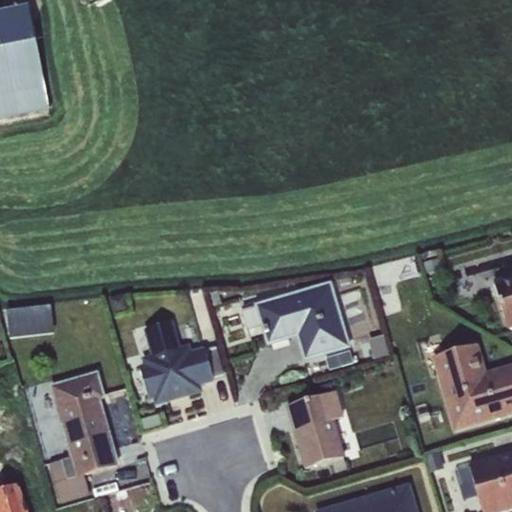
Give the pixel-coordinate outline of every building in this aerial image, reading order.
[(28,8),(0,13),(0,119),(49,110),(28,8)] [(511,276),(493,282),(507,330),(511,328),(511,276)] [(254,308),(241,312),(250,337),(263,334),(267,347),(296,339),(303,364),(351,350),(331,283),(254,305),(254,308)] [(124,295),(108,300),(113,316),(129,311),(124,295)] [(49,310),(9,316),(12,336),(37,332),(38,340),(53,338),(49,310)] [(212,378),(204,353),(203,348),(191,352),(189,346),(179,348),(172,323),(144,331),(150,356),(141,359),(142,366),(139,367),(149,402),(152,401),(154,408),(202,393),(201,387),(213,384),(212,378)] [(384,335),(368,340),(373,361),(390,357),(384,335)] [(477,346),(432,359),(453,434),(511,416),(511,365),(486,373),(477,346)] [(215,351),(204,353),(212,378),(224,376),(215,351)] [(56,485),(85,476),(117,467),(97,399),(102,399),(96,376),(50,389),(70,459),(50,465),(56,485)] [(334,394),(287,407),(305,470),(345,459),(335,422),(341,420),(334,394)] [(163,414),(140,421),(144,433),(167,427),(163,414)] [(511,456),(469,470),(477,496),(481,511),(498,511),(511,508),(511,456)] [(477,496),(469,470),(455,474),(463,501),(477,496)] [(85,476),(56,485),(62,505),(91,497),(85,476)] [(413,511),(406,485),(317,511),(413,511)] [(26,511),(19,486),(0,491),(0,511),(26,511)]
